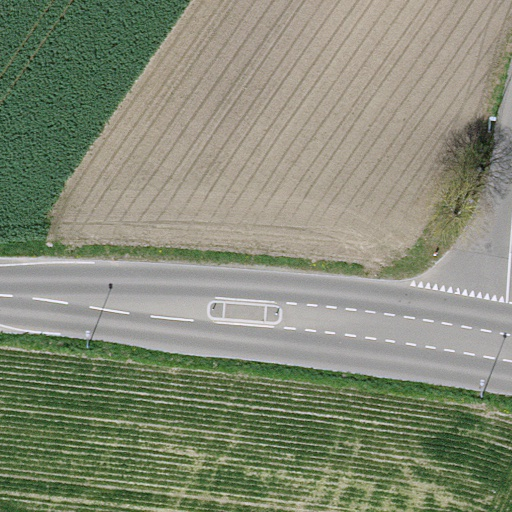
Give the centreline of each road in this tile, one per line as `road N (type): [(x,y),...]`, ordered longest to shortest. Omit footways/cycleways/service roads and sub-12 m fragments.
road 1 (tertiary): [(0,295),(493,331)]
road 2 (residential): [(511,200),(493,331)]
